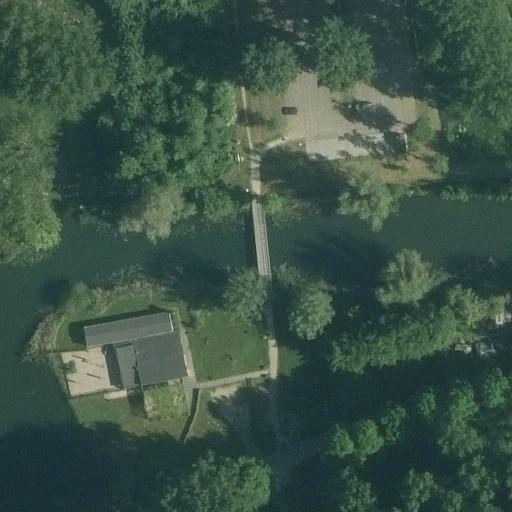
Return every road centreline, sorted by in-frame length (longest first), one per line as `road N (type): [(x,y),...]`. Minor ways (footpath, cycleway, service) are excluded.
road 1 (track): [(284,457),(256,192)]
road 2 (track): [(511,168),(256,192)]
road 3 (residential): [(284,457),(442,398),(511,386)]
road 4 (track): [(511,411),(344,457),(288,487)]
road 5 (track): [(256,192),(231,0)]
